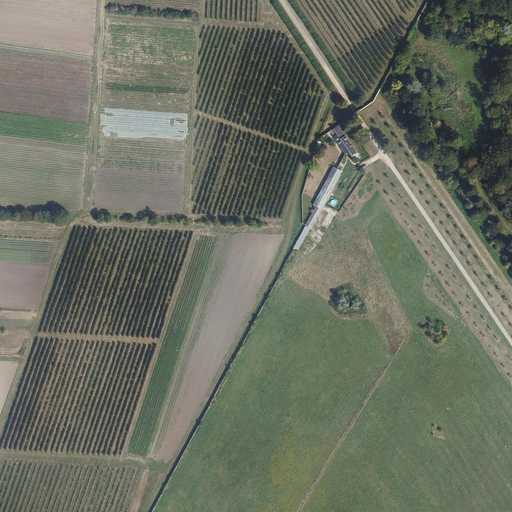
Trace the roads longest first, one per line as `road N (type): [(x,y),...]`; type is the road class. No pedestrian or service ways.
road 1 (track): [(326,92),(277,255),(143,511)]
road 2 (track): [(100,0),(86,212),(287,223)]
road 3 (track): [(0,433),(70,226),(86,212),(0,203)]
road 4 (track): [(511,343),(339,88)]
road 5 (track): [(189,218),(199,21),(283,26)]
road 6 (track): [(193,218),(122,463)]
road 7 (track): [(76,220),(285,229)]
road 8 (track): [(0,455),(167,466)]
road 9 (track): [(34,333),(161,340)]
road 10 (track): [(265,0),(326,92),(339,88)]
road 11 (track): [(194,111),(309,151)]
